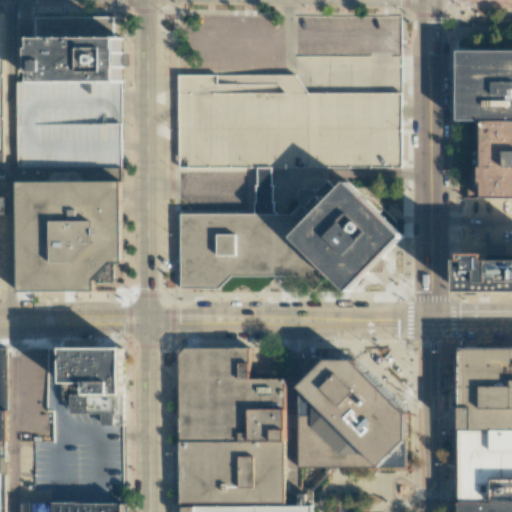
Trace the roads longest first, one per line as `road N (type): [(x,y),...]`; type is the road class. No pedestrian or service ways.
road 1 (tertiary): [(434,319),(0,322)]
road 2 (tertiary): [(148,0),(151,321)]
road 3 (tertiary): [(434,319),(429,0)]
road 4 (tertiary): [(434,319),(436,511)]
road 5 (tertiary): [(151,321),(151,511)]
